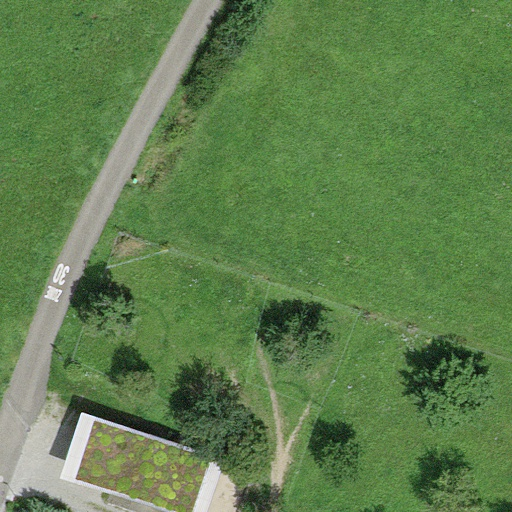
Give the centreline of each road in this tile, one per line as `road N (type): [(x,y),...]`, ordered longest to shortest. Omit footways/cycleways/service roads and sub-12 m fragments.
road 1 (residential): [(0,446),(109,186)]
road 2 (track): [(218,0),(109,186)]
